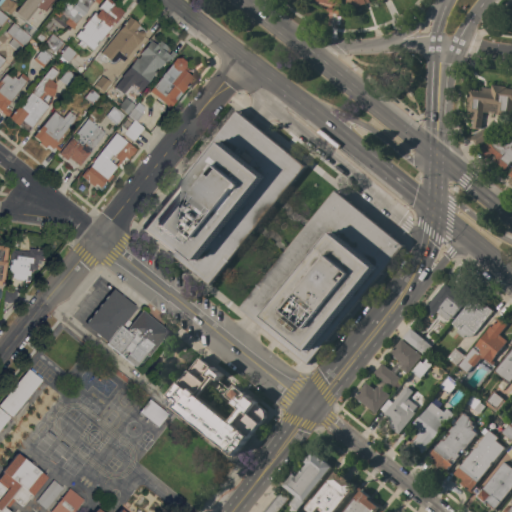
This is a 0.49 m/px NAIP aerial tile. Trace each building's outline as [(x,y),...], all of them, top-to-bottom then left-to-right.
[(10,14),(0,6),(0,0),(9,0),(11,1),(12,0),(18,5),(10,14)] [(15,12),(24,0),(54,0),(46,11),(45,10),(45,11),(43,9),(42,10),(40,8),(40,9),(37,7),(24,21),(15,12)] [(100,0),(98,3),(94,0),(88,8),(82,16),(81,15),(75,23),(68,17),(66,17),(64,15),(64,14),(57,8),(63,0),(100,0)] [(115,23),(113,21),(111,24),(112,26),(107,32),(109,33),(106,37),(104,35),(100,41),(98,40),(96,43),(97,44),(93,50),(86,44),(83,48),(77,43),(80,39),(75,35),(80,30),(82,31),(84,28),(82,27),(87,21),(86,20),(89,17),(90,18),(95,11),(97,13),(100,9),(98,8),(103,0),(111,0),(113,1),(112,2),(114,4),(114,3),(124,11),(115,23)] [(369,0),(370,2),(349,9),(346,0),(369,0)] [(123,61),(118,57),(115,61),(114,61),(113,62),(111,61),(101,53),(130,17),(140,25),(135,30),(138,32),(140,30),(142,30),(145,32),(145,34),(123,61)] [(23,46),(11,36),(11,37),(9,35),(9,34),(6,31),(14,22),(31,37),(23,46)] [(56,52),(44,43),(52,33),(64,42),(56,52)] [(18,51),(8,43),(12,38),(22,46),(18,51)] [(169,62),(166,59),(158,69),(157,67),(154,71),(155,72),(140,91),(122,76),(133,62),(132,61),(135,57),(136,58),(136,57),(138,59),(141,55),(139,54),(140,53),(139,52),(144,47),(149,41),(149,40),(150,39),(156,45),(160,40),(168,47),(165,51),(168,54),(172,50),(176,54),(169,62)] [(72,58),(73,59),(70,62),(69,61),(68,62),(60,55),(67,45),(76,52),(72,58)] [(43,67),(33,58),(42,48),(52,56),(43,67)] [(194,78),(170,107),(169,107),(167,106),(167,105),(165,103),(164,104),(162,102),(163,101),(157,96),(156,98),(148,92),(175,58),(180,57),(185,61),(185,66),(183,69),(194,78)] [(49,106),(28,132),(19,124),(18,125),(9,117),(18,106),(19,106),(51,66),(58,72),(52,80),(56,83),(53,96),(45,94),(41,99),(49,106)] [(68,86),(59,79),(67,69),(76,76),(68,86)] [(6,107),(12,111),(8,116),(2,112),(2,111),(0,109),(0,80),(6,73),(11,78),(13,75),(17,78),(22,73),(29,78),(6,107)] [(103,92),(95,85),(102,75),(111,82),(103,92)] [(498,105),(486,103),(484,104),(481,128),(473,127),(473,120),(470,120),(471,112),(469,112),(469,113),(468,112),(468,110),(467,108),(468,105),(469,104),(469,102),(467,102),(468,89),(481,91),(482,87),(491,88),(492,85),(511,87),(511,106),(510,119),(500,118),(500,115),(497,114),(498,105)] [(92,104),(84,97),(92,88),(100,94),(92,104)] [(128,113),(119,106),(125,97),(135,104),(128,113)] [(116,124),(107,117),(107,116),(106,115),(113,106),(123,114),(116,124)] [(71,125),(61,137),(62,138),(56,145),(61,148),(59,150),(55,147),(53,149),(52,148),(52,149),(47,145),(46,146),(34,136),(58,107),(72,119),(69,123),(71,125)] [(134,119),(129,114),(135,107),(143,113),(136,121),(134,119)] [(239,111),(307,166),(212,284),(144,229),(239,111)] [(79,165),(72,160),(72,161),(69,158),(70,158),(69,157),(66,160),(59,154),(71,137),(72,138),(88,119),(105,132),(89,152),(90,152),(79,165)] [(144,127),(133,140),(122,132),(124,130),(125,131),(129,126),(127,125),(129,122),(131,123),(134,119),(136,121),(144,127)] [(491,138),(477,147),(470,137),(484,128),(491,138)] [(95,183),(93,186),(80,176),(87,168),(88,169),(93,162),(92,162),(93,161),(92,160),(94,157),(95,158),(116,133),(136,149),(131,156),(130,155),(128,158),(125,156),(111,174),(113,175),(108,182),(106,180),(100,187),(95,183)] [(511,145),(511,146),(511,147),(511,161),(505,169),(494,160),(497,157),(492,152),(486,158),(480,149),(491,141),(493,142),(504,134),(510,139),(511,138),(511,145)] [(310,364),(242,309),(337,191),(405,246),(310,364)] [(4,285),(3,285),(2,287),(0,286),(0,243),(9,245),(4,285)] [(42,260),(38,260),(36,269),(32,268),(32,272),(14,269),(15,265),(10,264),(12,249),(29,251),(29,248),(43,250),(42,260)] [(459,309),(458,309),(451,318),(450,319),(448,319),(446,319),(445,318),(437,312),(433,316),(425,309),(445,284),(452,289),(455,288),(458,287),(460,288),(470,295),(459,309)] [(5,289),(8,289),(9,287),(14,288),(14,290),(17,290),(16,302),(4,300),(2,300),(4,289),(5,289)] [(83,323),(113,288),(136,306),(121,325),(107,343),(83,323)] [(487,318),(472,336),(469,337),(466,335),(464,337),(456,332),(459,328),(452,323),(469,302),(472,304),(475,299),(485,307),(487,305),(494,310),(487,318)] [(121,325),(126,329),(142,309),(171,332),(163,342),(161,340),(148,356),(138,368),(107,343),(121,325)] [(474,367),(473,365),(467,373),(458,365),(487,331),(486,330),(489,325),(491,326),(499,317),(508,324),(499,334),(507,341),(492,359),(495,362),(493,365),(484,358),(482,359),(481,358),(474,367)] [(425,354),(403,337),(410,328),(432,346),(425,354)] [(68,366),(46,347),(60,330),(82,349),(68,366)] [(422,355),(407,374),(401,368),(396,374),(400,378),(399,380),(403,382),(397,390),(393,387),(392,388),(388,385),(384,390),(390,395),(376,413),(369,408),(368,408),(365,406),(366,405),(355,397),(366,382),(375,389),(382,380),(373,373),(381,363),(390,370),(398,360),(390,353),(401,339),(422,355)] [(456,365),(447,358),(455,348),(464,355),(456,365)] [(52,384),(30,366),(45,349),(67,367),(52,384)] [(511,380),(510,383),(495,371),(511,349),(511,380)] [(236,455),(170,402),(174,397),(172,395),(202,358),(213,368),(214,367),(225,375),(221,380),(217,376),(201,396),(233,422),(243,409),(226,395),(234,385),(266,410),(267,417),(236,455)] [(429,368),(428,368),(420,378),(412,372),(421,362),(422,363),(426,358),(432,363),(429,368)] [(130,385),(111,370),(114,366),(133,381),(130,385)] [(12,416),(0,405),(0,403),(28,368),(42,380),(12,416)] [(448,375),(458,383),(449,394),(439,386),(448,375)] [(381,409),(388,399),(389,400),(393,403),(406,386),(413,391),(408,398),(416,405),(421,400),(425,404),(417,414),(415,413),(399,434),(389,425),(391,423),(390,422),(389,420),(390,418),(384,413),(385,412),(382,410),(381,409)] [(496,412),(484,403),(494,391),(505,400),(496,412)] [(481,401),(474,410),(466,403),(465,402),(472,394),(473,395),(481,401)] [(158,426),(139,411),(150,399),(168,413),(158,426)] [(423,453),(411,444),(418,436),(411,430),(415,425),(414,424),(432,402),(444,412),(447,408),(454,414),(423,453)] [(0,428),(0,408),(10,416),(0,428)] [(492,419),(488,416),(493,410),(496,413),(492,419)] [(462,452),(460,451),(458,453),(460,455),(446,472),(427,457),(438,445),(436,444),(440,439),(441,440),(442,439),(444,441),(448,435),(447,434),(463,413),(469,417),(469,418),(472,421),(471,421),(472,422),(471,424),(474,426),(472,430),(477,433),(462,452)] [(511,438),(511,440),(501,432),(508,424),(511,427),(511,438)] [(493,462),(492,461),(491,464),(492,464),(471,490),(473,492),(472,493),(460,483),(462,480),(454,474),(475,447),(476,448),(478,445),(477,445),(489,430),(491,432),(494,429),(498,433),(496,435),(498,437),(496,441),(505,448),(493,462)] [(295,511),(292,511),(289,509),(292,506),(289,504),(296,495),(283,485),(293,473),(294,473),(296,472),(298,474),(307,463),(305,462),(306,460),(305,459),(309,453),(311,455),(314,451),(332,466),(295,511)] [(0,511),(0,475),(3,472),(2,471),(17,453),(29,463),(31,461),(38,467),(36,468),(46,477),(23,506),(15,499),(6,509),(9,511),(93,511),(97,507),(103,511),(117,511),(121,508),(125,511),(0,511)] [(511,488),(495,509),(487,502),(485,504),(476,496),(504,461),(511,467),(511,488)] [(334,511),(323,511),(318,508),(315,511),(311,511),(306,508),(336,471),(343,477),(344,476),(349,480),(348,481),(355,486),(334,511)] [(36,501),(53,479),(63,487),(46,509),(36,501)] [(73,511),(50,511),(69,488),(84,499),(73,511)] [(373,511),(344,511),(356,498),(355,497),(361,490),(370,497),(369,498),(378,506),(373,511)] [(262,511),(280,491),(289,498),(277,511),(262,511)] [(511,511),(502,511),(508,505),(511,507),(511,506),(511,502),(511,500),(511,511)]
